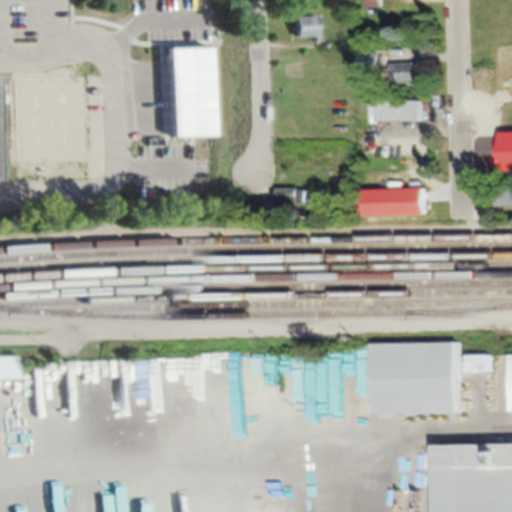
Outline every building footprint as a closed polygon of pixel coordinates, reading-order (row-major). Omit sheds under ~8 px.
[(295,37),(319,37),(319,15),(295,15),(295,37)] [(377,70),(377,52),(360,52),(360,70),(377,70)] [(418,81),(418,61),(393,61),(393,81),(418,81)] [(371,99),(371,120),(421,120),(421,99),(371,99)] [(511,186),(500,187),(500,204),(511,204),(511,186)] [(277,208),(304,208),(304,187),(277,187),(277,208)] [(427,188),(366,188),(366,216),(427,216),(427,188)] [(460,412),(460,342),(377,342),(377,412),(460,412)] [(470,372),(492,372),(492,356),(470,356),(470,372)] [(438,511),(511,511),(511,443),(438,445),(438,511)]
